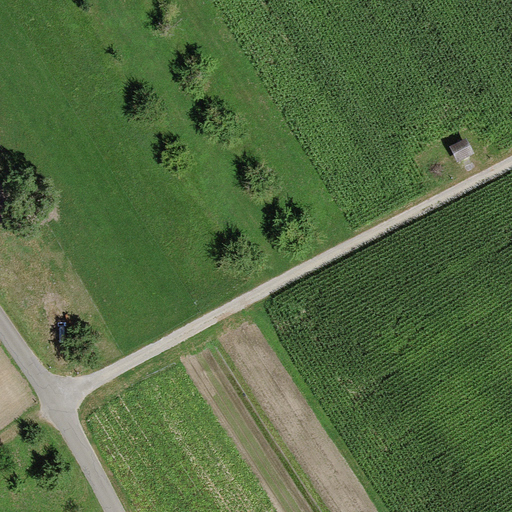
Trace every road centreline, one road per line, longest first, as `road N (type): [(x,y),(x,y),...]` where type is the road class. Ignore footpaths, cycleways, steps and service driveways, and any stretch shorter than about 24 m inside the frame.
road 1 (track): [(511,162),(54,400)]
road 2 (unclassified): [(115,511),(0,321)]
